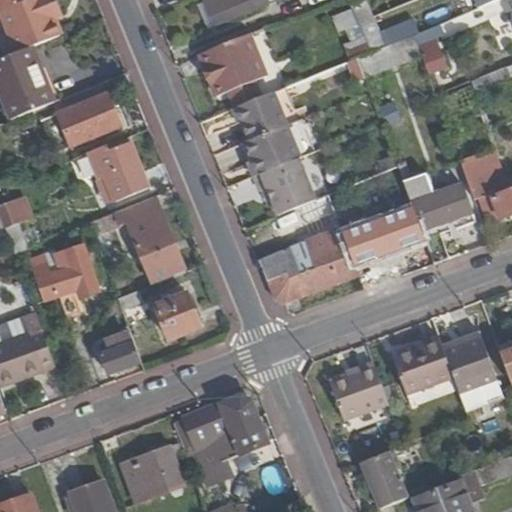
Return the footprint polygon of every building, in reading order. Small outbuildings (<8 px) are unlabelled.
[(0,0),(0,7),(20,55),(34,49),(61,38),(54,21),(62,18),(54,0),(0,0)] [(204,0),(216,29),(283,0),(204,0)] [(498,18),(492,5),(440,27),(445,40),(498,18)] [(417,17),(388,29),(395,45),(424,32),(417,17)] [(369,35),(376,53),(385,49),(378,32),(369,35)] [(446,70),(434,40),(419,46),(432,76),(446,70)] [(267,80),(252,41),(202,60),(217,99),(228,95),(256,85),(267,80)] [(403,55),(398,44),(388,48),(393,60),(403,55)] [(0,92),(2,97),(12,123),(56,105),(34,49),(20,55),(0,62),(0,92)] [(479,94),(511,80),(511,79),(508,69),(474,83),(479,94)] [(238,110),(261,100),(256,85),(228,95),(234,112),(238,110)] [(302,159),(276,94),(261,100),(238,110),(252,144),(245,147),(257,178),(260,177),(302,159)] [(74,150),(122,130),(108,98),(61,118),(74,150)] [(111,156),(108,149),(93,155),(105,184),(118,178),(127,199),(149,190),(132,147),(111,156)] [(511,190),(507,192),(494,156),(461,168),(475,204),(480,202),(487,224),(511,214),(511,190)] [(304,159),(302,159),(260,177),(265,191),(272,188),(284,216),(321,201),(304,159)] [(114,204),(127,199),(118,178),(105,184),(114,204)] [(398,262),(426,251),(401,185),(398,186),(396,179),(390,181),(406,227),(388,234),(398,262)] [(336,194),(338,194),(335,186),(326,190),(328,197),(330,197),(336,194)] [(425,211),(421,201),(416,186),(405,190),(415,215),(423,212),(425,211)] [(433,266),(449,260),(437,228),(472,215),(462,188),(434,198),(434,196),(421,201),(425,211),(423,212),(429,229),(421,232),(433,266)] [(351,231),(338,194),(336,194),(330,197),(328,197),(334,211),(341,231),(342,235),(351,231)] [(186,273),(156,199),(115,216),(120,228),(127,226),(152,287),(186,273)] [(16,204),(0,209),(0,214),(15,257),(27,252),(18,227),(23,224),(16,204)] [(115,216),(92,225),(96,238),(120,228),(115,216)] [(342,235),(341,231),(303,245),(305,252),(300,254),(298,249),(260,263),(274,300),(285,306),(358,279),(352,262),(346,246),(342,235)] [(356,243),(351,231),(342,235),(346,246),(356,243)] [(352,262),(367,257),(362,243),(357,245),(356,243),(346,246),(352,262)] [(47,257),(31,263),(38,282),(52,277),(69,320),(82,316),(74,293),(80,291),(83,300),(101,293),(89,260),(78,263),(74,252),(56,259),(60,270),(53,273),(47,257)] [(363,291),(380,285),(369,256),(367,257),(352,262),(358,279),(363,291)] [(204,330),(191,294),(158,306),(172,342),(204,330)] [(0,387),(3,394),(58,375),(39,322),(0,335),(0,387)] [(142,363),(132,333),(105,343),(109,354),(102,356),(109,375),(142,363)] [(453,383),(460,400),(497,386),(480,335),(468,339),(469,343),(443,353),(453,383)] [(443,353),(438,340),(417,348),(418,351),(394,360),(409,399),(453,383),(443,353)] [(511,386),(511,344),(499,349),(511,386)] [(347,423),(390,407),(375,367),(349,377),(350,380),(333,386),(347,423)] [(221,463),(269,445),(251,401),(242,397),(185,419),(195,445),(212,438),(221,463)] [(119,461),(134,500),(181,482),(166,442),(119,461)] [(377,511),(378,511),(408,500),(389,452),(358,464),(377,511)] [(511,476),(511,456),(447,484),(408,500),(413,511),(475,511),(473,507),(487,501),(482,489),(511,476)] [(260,476),(275,493),(287,482),(272,465),(260,476)] [(115,511),(105,482),(72,494),(78,511),(115,511)] [(0,507),(0,511),(37,511),(32,497),(9,506),(8,505),(0,507)]
